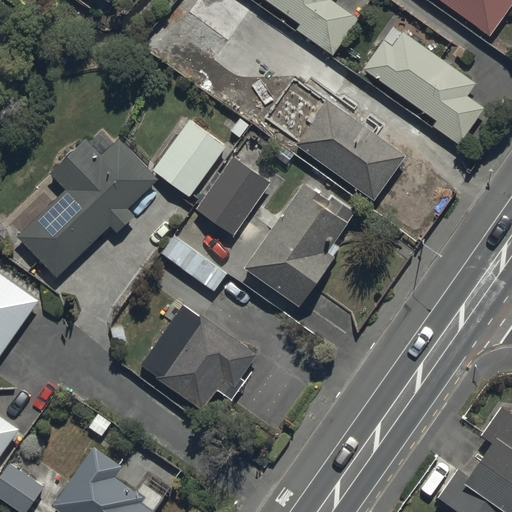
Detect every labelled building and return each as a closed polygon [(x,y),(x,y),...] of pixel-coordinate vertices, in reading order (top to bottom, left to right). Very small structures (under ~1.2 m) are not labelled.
[(193,0),(163,45),(205,74),(254,0),(193,0)] [(278,0),(303,17),(298,25),(333,50),(359,12),(341,0),(278,0)] [(454,0),(492,27),(511,0),(454,0)] [(477,76),(404,24),(395,38),(385,31),(364,61),(439,115),(435,120),(460,138),(486,102),(467,89),(477,76)] [(301,100),(281,128),(377,196),(407,153),(385,137),(398,118),(380,105),(368,122),(329,95),(317,111),(301,100)] [(192,111),(154,162),(192,189),(229,138),(192,111)] [(51,164),(69,182),(20,229),(59,269),(112,218),(120,226),(140,207),(131,198),(159,170),(120,130),(102,148),(86,132),(51,164)] [(234,153),(195,206),(232,233),(271,180),(234,153)] [(310,167),(247,257),(303,296),(344,237),(337,232),(359,201),(310,167)] [(177,226),(163,245),(216,284),(230,265),(177,226)] [(0,350),(40,293),(0,265),(0,350)] [(259,348),(185,295),(141,357),(208,404),(220,386),(234,395),(249,374),(243,370),(259,348)] [(0,450),(21,421),(0,405),(0,450)] [(438,507),(445,511),(511,511),(511,416),(506,413),(484,445),(493,451),(473,481),(461,473),(438,507)] [(126,458),(95,438),(53,500),(70,511),(150,511),(166,489),(144,475),(140,482),(119,468),(126,458)] [(11,456),(4,466),(0,463),(0,490),(25,508),(45,479),(11,456)]
